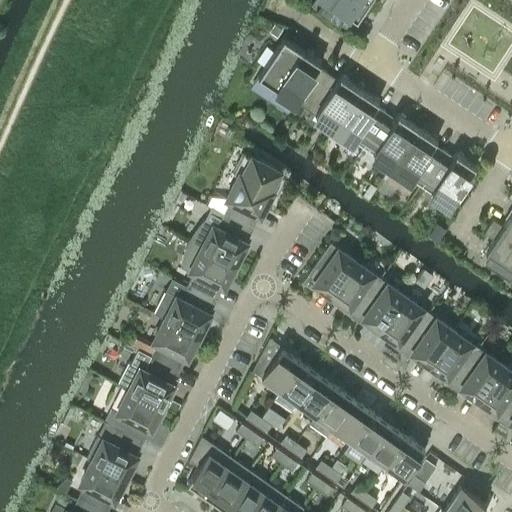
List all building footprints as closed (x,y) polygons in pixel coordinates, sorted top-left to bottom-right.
[(356,19),(368,0),(313,0),(311,3),(345,26),(352,16),(356,19)] [(291,98),(304,106),(327,72),(317,66),(320,61),(283,36),(253,81),(287,104),(291,98)] [(333,125),(359,86),(339,73),(336,78),(327,72),(304,106),(333,125)] [(362,144),(385,111),(375,104),(379,99),(359,86),(333,125),(362,144)] [(362,144),(391,164),(417,125),(398,112),(394,117),(385,111),(362,144)] [(391,164),(420,183),(443,149),(433,143),(437,138),(417,125),(391,164)] [(284,177),(277,173),(279,169),(245,146),(234,169),(239,171),(226,196),(231,198),(224,212),(249,225),(260,205),(263,207),(272,189),(276,192),(284,177)] [(452,155),(443,149),(420,183),(450,202),(459,189),(463,192),(474,176),(469,173),(476,164),(456,150),(452,155)] [(195,228),(188,238),(238,264),(247,249),(239,245),(249,225),(224,212),(217,225),(204,218),(195,228)] [(511,240),(511,214),(510,213),(502,224),(492,217),(488,224),(511,240)] [(509,279),(511,274),(511,240),(488,224),(483,231),(493,237),(485,250),(490,253),(483,262),(509,279)] [(183,250),(180,263),(190,267),(194,270),(187,283),(213,296),(223,277),(230,280),(238,264),(188,238),(183,250)] [(320,286),(331,294),(355,259),(330,241),(302,280),(317,291),(320,286)] [(355,259),(331,294),(341,301),(338,305),(352,315),(379,277),(355,259)] [(379,277),(352,315),(366,325),(369,321),(379,328),(403,293),(379,277)] [(210,320),(203,316),(213,296),(187,283),(180,296),(165,289),(154,311),(165,316),(202,336),(210,320)] [(387,340),(401,350),(428,311),(403,293),(379,328),(390,335),(387,340)] [(428,311),(401,350),(415,360),(418,355),(429,363),(453,328),(428,311)] [(186,348),(194,351),(202,336),(165,316),(153,339),(157,341),(150,354),(176,367),(186,348)] [(436,374),(447,383),(450,385),(478,346),(453,328),(429,363),(439,370),(436,374)] [(259,353),(251,369),(261,375),(279,388),(300,359),(282,346),(271,361),(259,353)] [(478,346),(450,385),(465,395),(468,390),(478,398),(502,363),(478,346)] [(173,391),(166,387),(176,367),(150,354),(144,368),(128,360),(117,382),(128,387),(128,388),(165,407),(173,391)] [(279,388),(273,396),(291,409),(294,405),(297,401),(317,371),(300,359),(279,388)] [(511,370),(502,363),(478,398),(488,405),(485,409),(499,419),(511,401),(511,370)] [(317,371),(297,401),(314,413),(335,384),(317,371)] [(314,413),(308,421),(326,434),(327,433),(332,425),(332,426),(353,396),(335,384),(314,413)] [(114,425),(140,439),(150,419),(157,423),(165,407),(128,388),(116,410),(121,412),(114,425)] [(353,396),(332,426),(350,438),(371,409),(353,396)] [(511,401),(499,419),(511,428),(511,401)] [(254,423),(260,415),(250,408),(244,416),(254,423)] [(367,450),(388,421),(371,409),(350,438),(367,450)] [(265,431),(271,423),(260,415),(254,423),(265,431)] [(235,429),(245,436),(251,428),(241,421),(235,429)] [(385,463),(406,433),(388,421),(367,450),(385,463)] [(91,459),(129,478),(137,462),(130,458),(140,439),(114,425),(107,439),(103,437),(91,459)] [(251,428),(245,436),(256,444),(261,436),(251,428)] [(187,480),(205,493),(232,455),(201,433),(188,457),(198,464),(187,480)] [(279,441),(290,448),(295,440),(285,433),(279,441)] [(424,446),(406,433),(385,463),(403,476),(424,446)] [(295,440),(290,448),(300,456),(306,448),(295,440)] [(281,461),(286,453),(276,446),(270,454),(281,461)] [(286,453),(281,461),(291,469),(297,461),(286,453)] [(205,493),(223,505),(250,467),(232,455),(205,493)] [(325,473),(331,465),(320,458),(315,466),(325,473)] [(84,483),(77,496),(103,510),(113,490),(121,494),(129,478),(91,459),(80,481),(84,483)] [(325,473),(335,481),(341,472),(331,465),(325,473)] [(223,505),(232,511),(244,511),(268,481),(250,467),(223,505)] [(305,479),(316,486),(321,478),(311,471),(305,479)] [(418,490),(425,480),(413,472),(407,482),(418,490)] [(316,486),(326,494),(332,485),(321,478),(316,486)] [(244,511),(271,511),(285,492),(268,481),(244,511)] [(360,498),(366,490),(356,483),(350,491),(360,498)] [(447,503),(444,508),(449,511),(484,511),(486,510),(480,506),(484,500),(460,484),(447,503)] [(394,500),(402,505),(410,495),(402,489),(394,500)] [(376,497),(366,490),(360,498),(371,506),(376,497)] [(298,511),(303,505),(285,492),(271,511),(298,511)] [(102,511),(103,510),(77,496),(70,510),(54,501),(48,511),(102,511)] [(341,504),(351,511),(357,503),(346,496),(341,504)] [(389,511),(397,511),(402,505),(394,500),(387,510),(389,511)] [(351,511),(352,511),(366,511),(367,510),(357,503),(351,511)]
